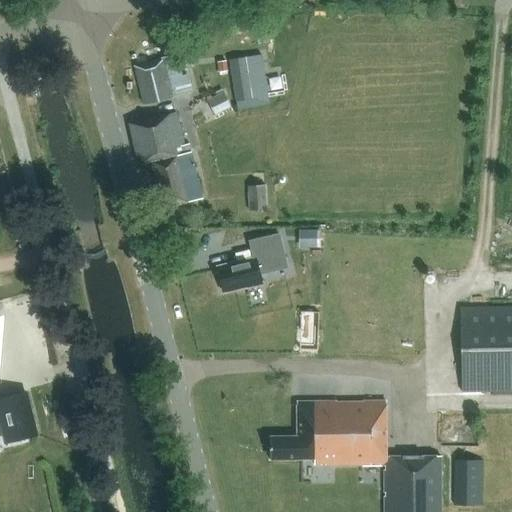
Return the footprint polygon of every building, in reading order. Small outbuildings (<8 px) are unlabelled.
[(238,108),(267,104),(260,55),(230,60),(238,108)] [(136,66),(146,104),(192,93),(188,77),(183,78),(177,56),(136,66)] [(217,63),(219,72),(227,71),(225,61),(217,63)] [(224,92),(207,100),(215,115),(231,107),(224,92)] [(203,199),(189,145),(184,146),(177,112),(130,124),(139,165),(152,162),(164,209),(203,199)] [(268,210),(268,209),(267,186),(248,187),(249,210),(268,210)] [(304,232),(304,247),(319,247),(319,234),(319,230),(304,230),(304,232)] [(254,260),(217,269),(223,291),(247,286),(247,288),(262,284),(260,275),(287,268),(279,235),(250,242),(254,260)] [(511,306),(460,308),(462,392),(511,390),(511,306)] [(0,418),(6,443),(37,435),(27,393),(0,399),(0,418)] [(387,458),(386,402),(297,403),(297,438),(270,438),(270,461),(314,460),(315,466),(385,465),(384,511),(440,511),(440,457),(387,458)] [(483,460),(455,460),(454,505),(482,506),(483,460)]
